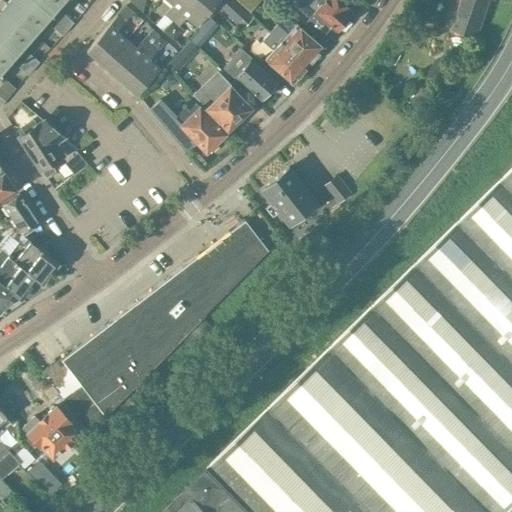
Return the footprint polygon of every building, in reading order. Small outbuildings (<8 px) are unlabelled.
[(48,13),(32,0),(8,0),(6,3),(3,0),(0,0),(0,2),(32,31),(48,13)] [(55,5),(59,0),(32,0),(48,13),(57,21),(67,30),(73,22),(55,5)] [(73,0),(84,9),(91,0),(73,0)] [(171,19),(188,0),(166,0),(172,5),(165,13),(171,19)] [(220,0),(219,0),(188,0),(171,19),(178,25),(186,17),(197,26),(220,0)] [(243,27),(253,16),(234,0),(224,0),(219,6),(243,27)] [(351,10),(345,5),(339,0),(296,0),(293,5),(309,18),(303,24),(320,39),(331,26),(336,31),(349,16),(347,14),(351,10)] [(463,0),(455,26),(478,34),(488,0),(463,0)] [(0,37),(15,51),(32,31),(0,2),(0,37)] [(104,66),(126,39),(116,31),(123,22),(116,16),(94,41),(86,50),(104,66)] [(210,17),(191,39),(199,47),(218,25),(210,17)] [(57,21),(51,28),(61,36),(67,30),(57,21)] [(323,46),(314,38),(295,22),(287,32),(276,23),(269,31),(307,64),(323,46)] [(307,64),(269,31),(263,38),(274,47),(264,58),(282,74),(291,82),(307,64)] [(0,68),(15,51),(0,37),(0,68)] [(120,80),(150,45),(143,39),(135,47),(126,39),(104,66),(120,80)] [(189,40),(167,64),(175,73),(198,49),(189,40)] [(234,74),(260,97),(276,79),(250,55),(249,56),(235,43),(226,53),(240,66),(234,74)] [(157,51),(150,45),(120,80),(136,95),(159,69),(149,59),(157,51)] [(30,52),(24,59),(34,67),(40,60),(30,52)] [(28,74),(34,67),(24,59),(19,65),(28,74)] [(435,60),(426,75),(439,83),(449,69),(435,60)] [(0,106),(15,88),(6,80),(0,86),(0,106)] [(201,100),(226,127),(249,106),(229,84),(219,93),(214,88),(201,100)] [(160,99),(155,103),(149,108),(185,150),(196,140),(204,149),(223,132),(196,102),(189,108),(186,105),(175,115),(160,99)] [(54,141),(62,136),(43,120),(35,125),(32,119),(20,127),(24,133),(19,136),(46,176),(54,171),(49,162),(62,154),(54,141)] [(68,161),(76,171),(85,163),(77,154),(68,161)] [(328,163),(319,170),(332,185),(324,193),(336,206),(351,191),(340,178),(341,178),(328,163)] [(288,166),(274,177),(301,211),(315,200),(288,166)] [(511,511),(511,168),(161,511),(511,511)] [(0,199),(12,191),(16,189),(4,171),(0,173),(0,199)] [(301,211),(274,177),(260,189),(287,222),(301,211)] [(22,199),(19,193),(3,204),(23,234),(38,223),(24,202),(24,201),(22,199)] [(267,249),(245,220),(244,220),(61,359),(61,360),(82,385),(66,397),(88,426),(103,414),(104,415),(267,249)] [(18,242),(8,255),(36,277),(42,281),(58,262),(28,237),(22,245),(18,242)] [(36,277),(8,255),(5,253),(0,258),(0,279),(15,291),(20,296),(36,277)] [(0,308),(15,291),(0,279),(0,308)] [(28,421),(22,427),(29,435),(27,437),(33,443),(34,441),(38,446),(39,445),(51,457),(64,446),(65,447),(72,441),(71,440),(80,432),(55,406),(33,426),(28,421)] [(0,429),(10,421),(0,409),(0,429)] [(0,477),(19,463),(0,440),(0,477)] [(0,478),(0,499),(10,491),(0,478)]
